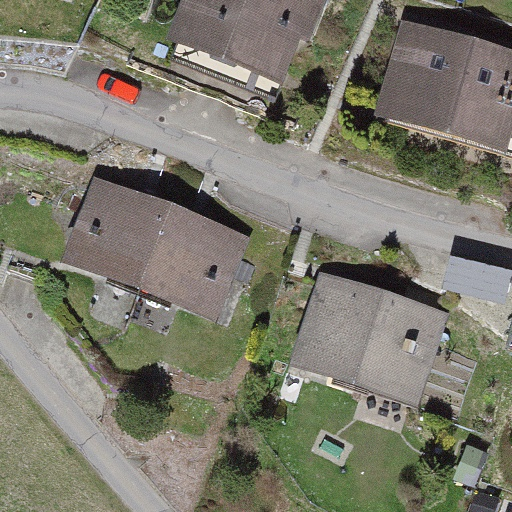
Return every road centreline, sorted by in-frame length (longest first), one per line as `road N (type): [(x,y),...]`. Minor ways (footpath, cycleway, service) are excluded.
road 1 (residential): [(511,247),(439,232),(143,129),(37,104),(0,108)]
road 2 (residential): [(0,345),(154,511)]
